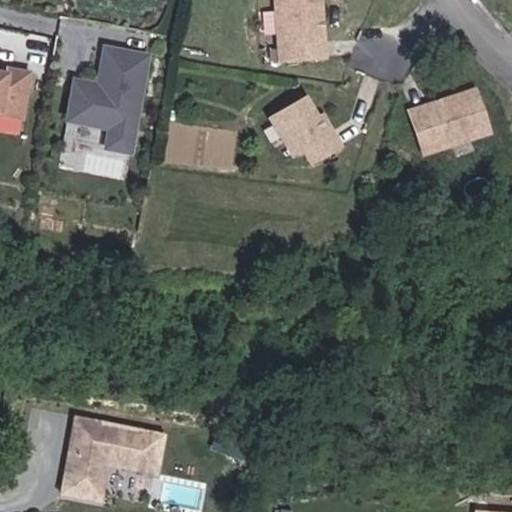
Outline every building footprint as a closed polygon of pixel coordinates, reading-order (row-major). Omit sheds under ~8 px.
[(324,24),(323,0),(278,0),(280,45),(284,45),(284,62),(317,61),(315,24),(324,24)] [(326,61),(324,24),(315,24),(317,61),(326,61)] [(154,57),(104,48),(97,84),(73,79),(64,125),(110,134),(106,152),(134,157),(154,57)] [(33,72),(0,66),(0,117),(24,122),(33,72)] [(476,95),(445,106),(448,114),(413,125),(424,156),(438,151),(439,154),(490,137),(476,95)] [(331,134),(326,136),(319,123),(307,101),(272,120),(292,157),(303,150),(310,165),(339,149),(331,134)] [(411,117),(413,125),(448,114),(445,106),(411,117)] [(331,134),(324,120),(319,123),(326,136),(331,134)] [(171,434),(73,418),(60,495),(105,503),(110,470),(163,479),(171,434)]
